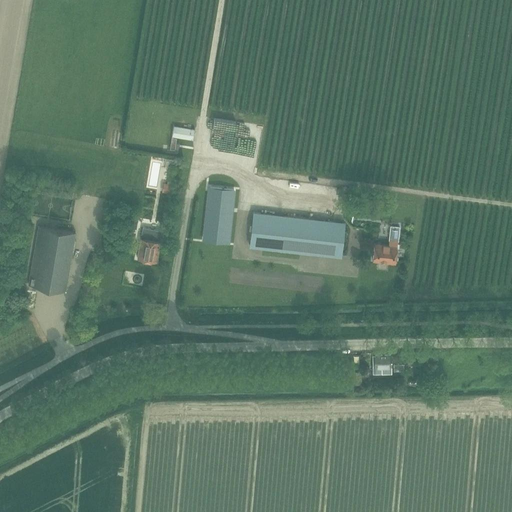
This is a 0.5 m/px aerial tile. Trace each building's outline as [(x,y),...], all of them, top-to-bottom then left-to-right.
[(174,125),(172,137),(193,140),(195,129),(174,125)] [(170,165),(169,172),(176,173),(177,166),(170,165)] [(35,183),(31,213),(71,219),(75,190),(35,183)] [(230,244),(236,189),(208,186),(202,240),(230,244)] [(339,257),(343,224),(343,223),(256,213),(252,246),(339,257)] [(66,291),(76,231),(39,225),(29,285),(66,291)] [(141,238),(138,257),(157,261),(160,241),(162,230),(143,227),(142,229),(141,238)] [(388,245),(375,243),(373,260),(396,263),(398,241),(389,239),(388,245)] [(373,355),(373,370),(374,377),(387,377),(387,372),(391,371),(390,355),(373,355)] [(361,383),(361,372),(351,372),(351,383),(361,383)]
